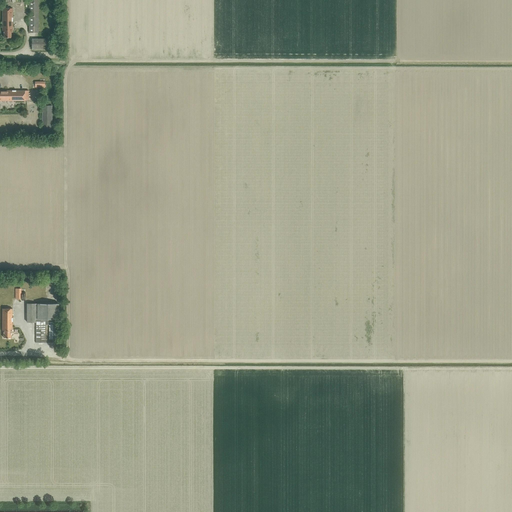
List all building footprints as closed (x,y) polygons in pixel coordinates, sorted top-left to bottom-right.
[(28,0),(28,33),(38,33),(38,0),(28,0)] [(12,32),(12,8),(2,8),(2,31),(4,31),(4,38),(11,38),(11,32),(12,32)] [(57,49),(57,39),(32,39),(32,49),(57,49)] [(0,100),(25,101),(25,91),(0,90),(0,100)] [(52,133),(52,106),(42,106),(42,133),(52,133)] [(58,303),(27,303),(27,321),(35,321),(35,342),(46,342),(46,324),(49,324),(49,342),(57,342),(57,319),(58,319),(58,303)] [(12,333),(12,308),(2,308),(2,331),(3,331),(3,338),(11,338),(11,333),(12,333)]
